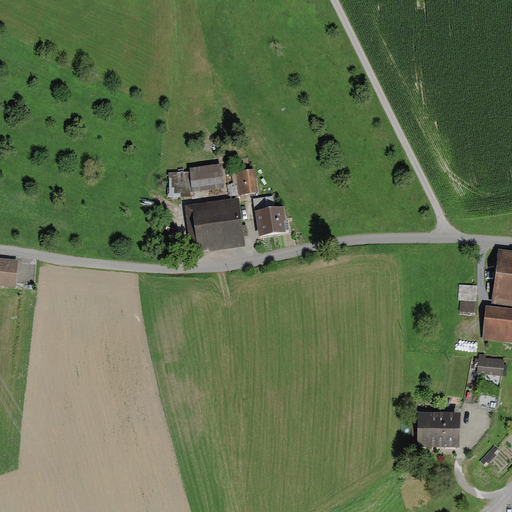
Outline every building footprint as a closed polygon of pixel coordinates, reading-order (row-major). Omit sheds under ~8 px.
[(194,195),(224,190),(221,166),(190,170),(191,173),(194,195)] [(239,196),(258,194),(255,172),(236,175),(239,196)] [(194,195),(191,173),(170,175),(169,198),(194,199),(194,195)] [(253,200),(260,239),(286,235),(284,223),(287,223),(284,209),(276,210),(274,197),(253,200)] [(238,200),(186,207),(192,255),(245,247),(238,200)] [(511,251),(499,250),(493,306),(511,307),(511,251)] [(0,260),(0,288),(15,290),(17,262),(0,260)] [(477,288),(459,287),(458,300),(462,300),(461,313),(475,314),(477,288)] [(511,312),(486,309),(483,341),(511,344),(511,336),(511,312)] [(504,361),(486,359),(487,354),(479,353),(476,375),(502,378),(504,361)] [(415,448),(459,451),(461,415),(417,412),(415,448)]
